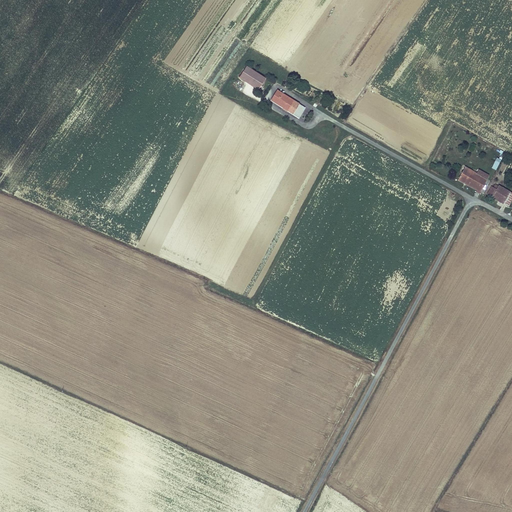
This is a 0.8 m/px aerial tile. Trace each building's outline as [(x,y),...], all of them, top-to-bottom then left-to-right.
[(259,90),(266,79),(247,66),(239,78),(259,90)] [(288,111),(295,101),(277,90),(271,100),(288,111)] [(288,111),(293,114),(300,104),(295,101),(288,111)] [(293,114),(299,118),(306,108),(300,104),(293,114)] [(502,161),(497,158),(492,168),(496,170),(502,161)] [(458,180),(480,192),(490,175),(479,170),(477,173),(465,167),(458,180)] [(487,194),(492,198),(499,186),(495,185),(494,187),(492,186),(487,194)] [(492,198),(504,204),(511,192),(499,186),(492,198)]
